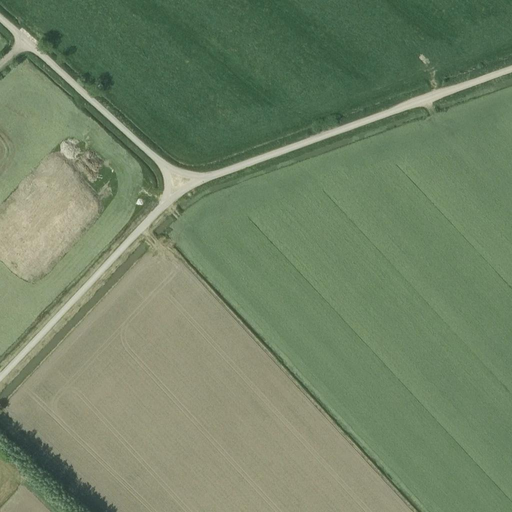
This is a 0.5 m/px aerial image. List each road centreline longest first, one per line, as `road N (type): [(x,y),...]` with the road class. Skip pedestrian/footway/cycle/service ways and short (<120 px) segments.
road 1 (unclassified): [(174,192),(511,65)]
road 2 (unclassified): [(0,381),(174,192)]
road 3 (unclassified): [(174,192),(129,136),(0,21)]
road 4 (unknown): [(0,427),(88,511)]
